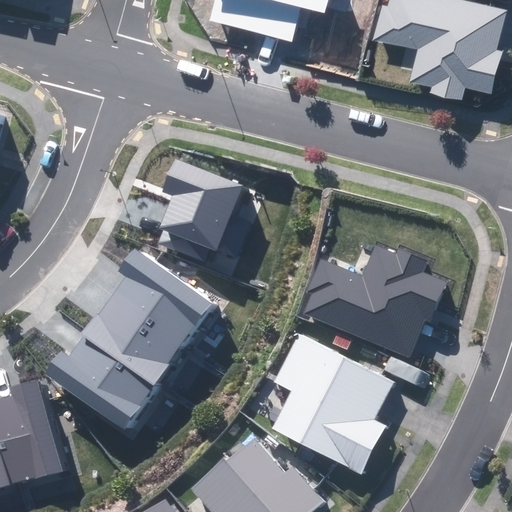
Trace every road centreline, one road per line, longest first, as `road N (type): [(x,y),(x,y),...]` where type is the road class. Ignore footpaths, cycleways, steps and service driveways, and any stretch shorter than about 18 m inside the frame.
road 1 (residential): [(511,163),(109,60)]
road 2 (residential): [(109,60),(60,216),(0,284)]
road 3 (residential): [(426,511),(469,440),(511,331)]
